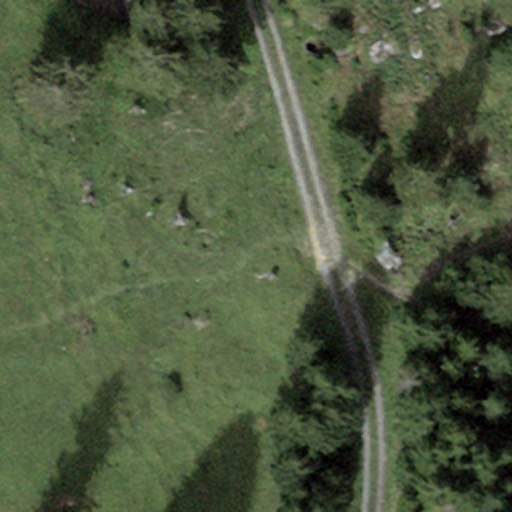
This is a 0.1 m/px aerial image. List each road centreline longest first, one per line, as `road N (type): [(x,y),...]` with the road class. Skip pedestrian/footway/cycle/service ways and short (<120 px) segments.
road 1 (track): [(326,234),(371,410),(368,511)]
road 2 (track): [(255,0),(326,234)]
